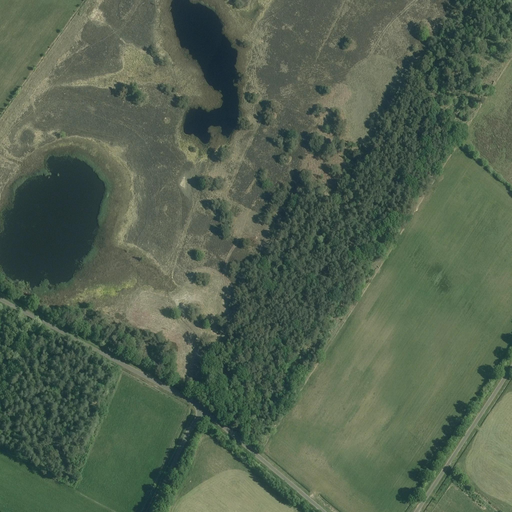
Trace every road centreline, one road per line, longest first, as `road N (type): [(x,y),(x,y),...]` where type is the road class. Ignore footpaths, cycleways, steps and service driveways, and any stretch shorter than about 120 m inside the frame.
road 1 (unclassified): [(202,410),(0,300)]
road 2 (unclassified): [(415,511),(511,366)]
road 3 (unclassified): [(202,410),(324,511)]
